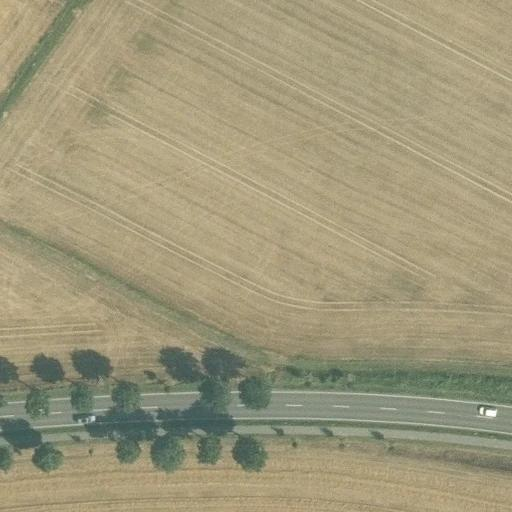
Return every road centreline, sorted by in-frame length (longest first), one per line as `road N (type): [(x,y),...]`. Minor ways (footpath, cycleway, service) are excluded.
road 1 (track): [(511,372),(419,360),(253,365),(0,233)]
road 2 (secondary): [(511,423),(261,407),(0,419)]
road 3 (track): [(0,119),(83,0)]
